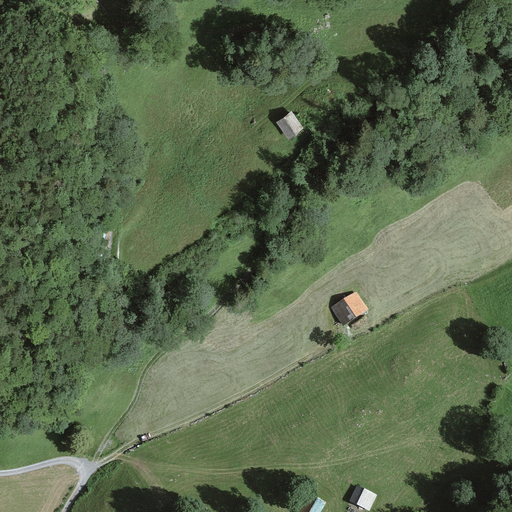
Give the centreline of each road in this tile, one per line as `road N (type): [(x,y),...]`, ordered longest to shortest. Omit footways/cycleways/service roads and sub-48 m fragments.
road 1 (track): [(83,467),(154,357),(269,249),(327,147),(409,64),(398,47),(352,58),(251,132)]
road 2 (track): [(65,511),(85,477),(77,462),(0,472)]
